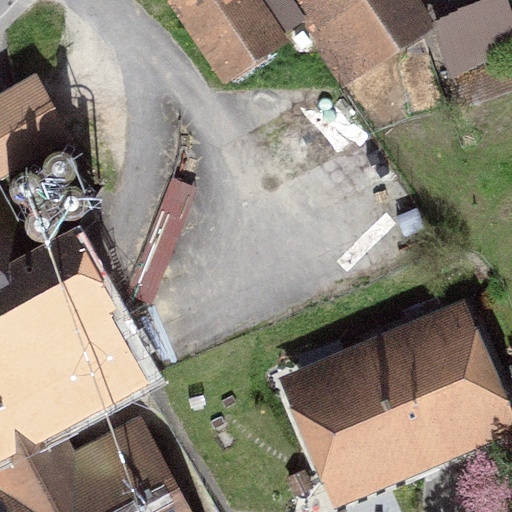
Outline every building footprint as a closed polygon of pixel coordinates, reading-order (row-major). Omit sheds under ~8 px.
[(173,0),(223,74),(287,31),(285,29),(266,0),(173,0)] [(266,0),(285,29),(300,19),(310,13),(301,0),(266,0)] [(300,19),(343,83),(435,21),(420,0),(301,0),(310,13),(300,19)] [(511,47),(511,11),(508,0),(457,0),(441,5),(447,22),(433,27),(459,107),(511,89),(511,75),(504,50),(511,47)] [(74,447),(62,424),(149,379),(109,302),(116,298),(74,218),(30,240),(0,182),(0,173),(74,136),(38,67),(0,87),(0,486),(0,487),(0,486),(0,511),(194,511),(142,412),(74,447)] [(280,368),(334,498),(511,424),(511,405),(465,292),(280,368)] [(295,493),(313,485),(305,466),(286,474),(295,493)] [(296,500),(292,510),(293,511),(321,511),(322,509),(318,499),(307,495),(296,500)]
